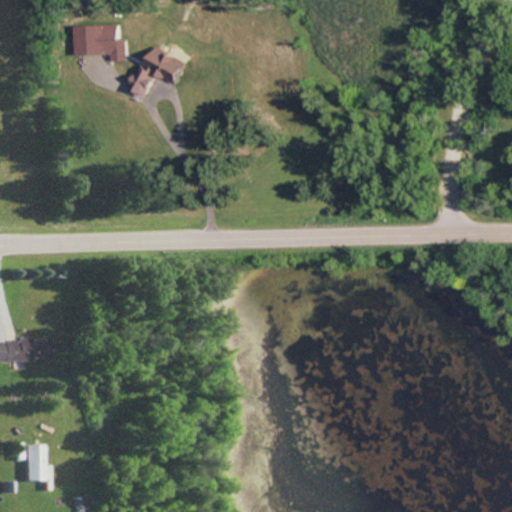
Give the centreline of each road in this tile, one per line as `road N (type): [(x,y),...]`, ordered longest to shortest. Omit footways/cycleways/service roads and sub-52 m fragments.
road 1 (tertiary): [(0,242),(511,231)]
road 2 (residential): [(456,233),(457,135),(475,66),(511,4)]
